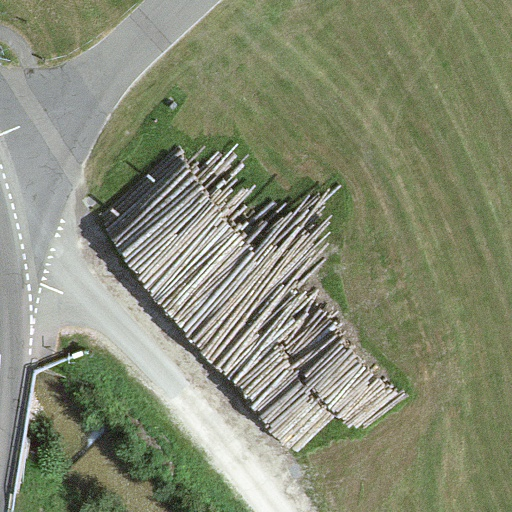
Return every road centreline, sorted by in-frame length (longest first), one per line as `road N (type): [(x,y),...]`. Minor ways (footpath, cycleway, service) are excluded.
road 1 (track): [(271,511),(164,374),(91,306),(40,281),(0,275)]
road 2 (unclassified): [(183,0),(67,99),(0,136)]
